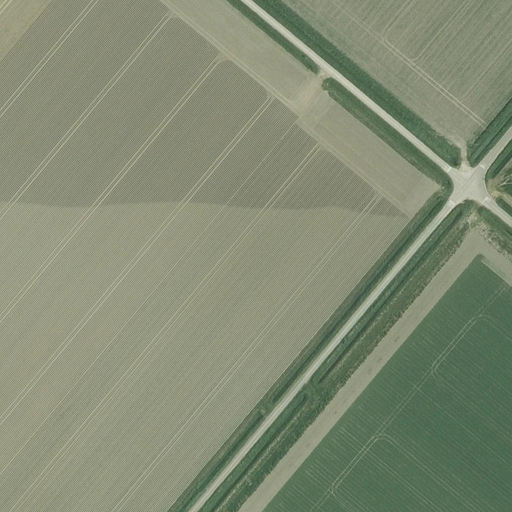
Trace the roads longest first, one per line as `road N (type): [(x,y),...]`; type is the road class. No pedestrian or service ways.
road 1 (unclassified): [(192,511),(468,184)]
road 2 (unclassified): [(468,184),(244,0)]
